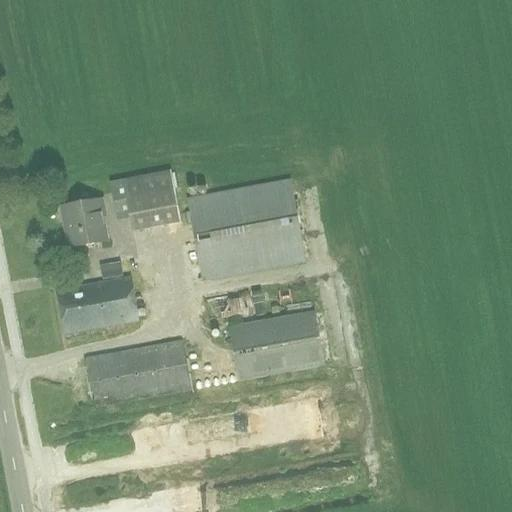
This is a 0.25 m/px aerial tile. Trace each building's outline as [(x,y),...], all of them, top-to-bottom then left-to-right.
[(131,221),(178,215),(171,168),(111,176),(116,213),(129,211),(131,221)] [(202,281),(304,262),(289,182),(188,201),(202,281)] [(67,248),(108,241),(104,217),(107,217),(104,198),(61,205),(67,248)] [(64,335),(139,322),(131,278),(56,292),(64,335)] [(238,380),(323,364),(313,311),(228,327),(238,380)] [(92,407),(191,389),(182,341),(83,359),(92,407)] [(241,412),(252,449),(314,430),(308,410),(271,421),(266,404),(241,412)] [(336,492),(354,487),(346,455),(327,460),(336,492)]
